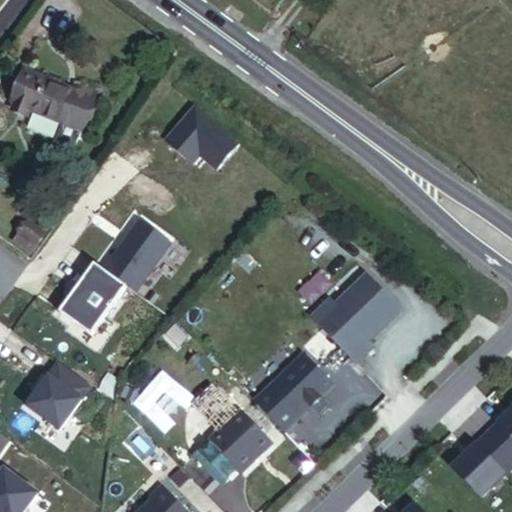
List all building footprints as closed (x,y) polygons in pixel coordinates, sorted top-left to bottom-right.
[(34,114),(46,86),(24,77),(12,105),(31,113),(34,114)] [(61,126),(83,135),(99,98),(79,89),(76,98),(46,86),(34,114),(61,126)] [(31,113),(12,105),(8,113),(27,121),(31,113)] [(74,155),(83,135),(61,126),(53,146),(74,155)] [(316,324),(350,360),(400,311),(365,276),(334,306),(316,324)] [(311,318),(316,324),(334,306),(329,300),(311,318)] [(321,398),(332,387),(301,355),(253,403),(284,434),(308,410),(317,419),(329,407),(321,398)] [(511,407),(496,423),(511,439),(511,407)] [(240,475),(271,445),(238,412),(208,442),(240,475)] [(511,439),(496,423),(485,434),(511,462),(511,439)] [(511,462),(485,434),(473,446),(503,476),(511,466),(511,462)] [(450,468),(479,499),(503,476),(473,446),(450,468)] [(182,511),(160,489),(149,499),(151,501),(139,511),(182,511)]
